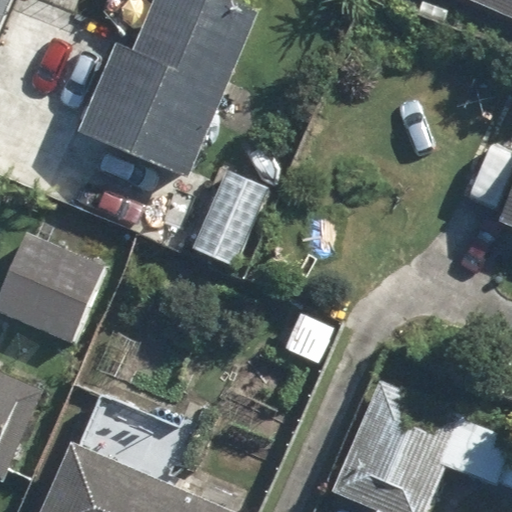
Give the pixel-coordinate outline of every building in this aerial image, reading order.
[(0,0),(0,44),(18,0),(0,0)] [(237,0),(167,0),(144,54),(125,46),(87,134),(196,181),(269,13),(237,0)] [(511,0),(479,0),(511,13),(511,0)] [(278,188),(235,170),(201,248),(244,266),(278,188)] [(115,267),(34,235),(3,310),(85,342),(115,267)] [(331,367),(343,324),(299,313),(288,355),(331,367)] [(0,481),(10,486),(53,394),(0,370),(0,481)] [(511,487),(511,436),(385,384),(339,494),(383,511),(435,511),(454,468),(503,489),(505,485),(511,487)] [(236,511),(82,444),(51,511),(236,511)]
